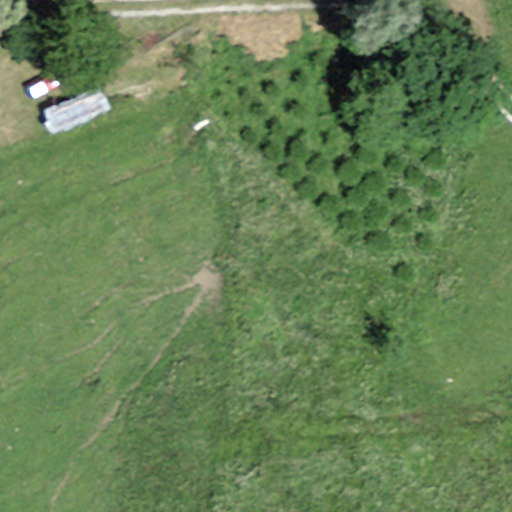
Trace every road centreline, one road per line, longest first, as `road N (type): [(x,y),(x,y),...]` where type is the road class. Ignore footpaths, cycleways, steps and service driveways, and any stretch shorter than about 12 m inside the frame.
road 1 (track): [(262,0),(0,18)]
road 2 (track): [(511,114),(492,104),(447,35),(371,0)]
